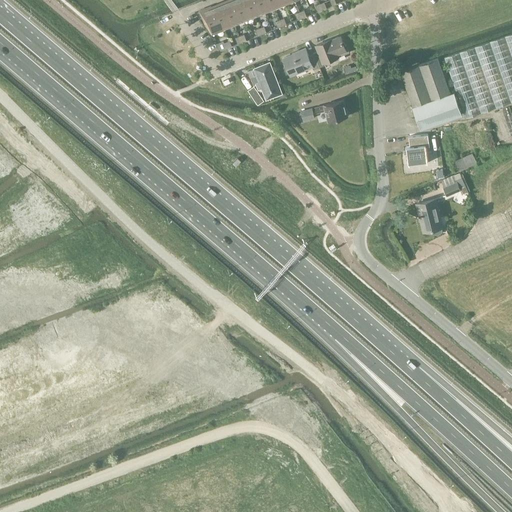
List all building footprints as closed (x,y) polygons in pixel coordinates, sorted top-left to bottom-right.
[(241,7),(237,0),(228,0),(226,1),(234,21),(244,17),(241,7)] [(237,0),(241,7),(244,17),(254,13),(249,0),(237,0)] [(261,0),(260,0),(249,0),(254,13),(264,9),(261,0)] [(260,0),(261,0),(264,9),(274,4),(272,0),(260,0)] [(216,5),(220,14),(224,25),(234,21),(226,1),(216,5)] [(220,14),(216,5),(212,7),(211,6),(200,10),(206,24),(211,22),(214,29),(224,25),(220,14)] [(511,32),(445,56),(466,117),(511,101),(511,32)] [(319,51),(314,52),(320,67),(325,65),(324,62),(331,59),(332,61),(338,58),(337,57),(349,52),(346,45),(344,46),(342,39),(338,37),(325,42),(325,41),(316,45),(319,51)] [(306,49),(284,58),(289,70),(288,70),(290,76),(295,73),(312,66),(314,69),(320,67),(314,52),(308,55),(306,49)] [(413,105),(414,110),(421,128),(462,113),(454,91),(450,92),(438,57),(401,71),(413,105)] [(270,62),(255,68),(260,80),(256,82),(258,89),(263,88),(267,98),(282,92),(270,62)] [(254,87),(249,90),(258,103),(263,99),(254,87)] [(343,100),(338,101),(315,108),(316,113),(325,111),(328,121),(347,116),(343,100)] [(303,120),(314,117),(312,108),(301,111),(303,120)] [(430,151),(429,146),(427,135),(409,137),(410,147),(406,147),(408,162),(427,160),(426,151),(430,151)] [(457,182),(444,187),(447,195),(460,189),(457,182)] [(426,230),(432,229),(432,231),(434,234),(437,234),(439,234),(442,232),(442,229),(442,226),(443,226),(436,199),(416,204),(419,216),(422,216),(426,230)]
